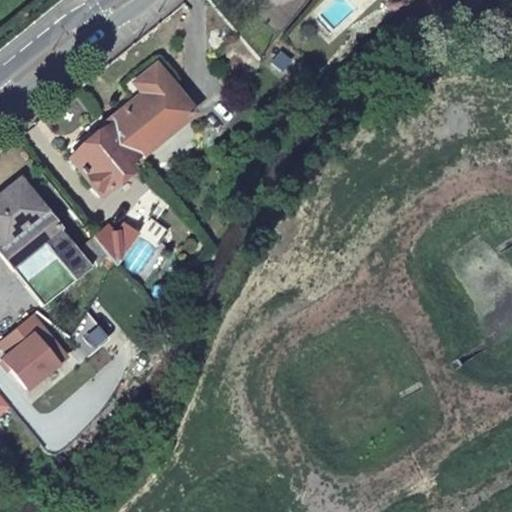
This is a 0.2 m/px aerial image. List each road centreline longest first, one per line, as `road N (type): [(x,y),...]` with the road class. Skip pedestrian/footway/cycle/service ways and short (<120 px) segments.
road 1 (track): [(339,511),(449,434),(455,418),(397,308)]
road 2 (secondary): [(0,93),(129,0)]
